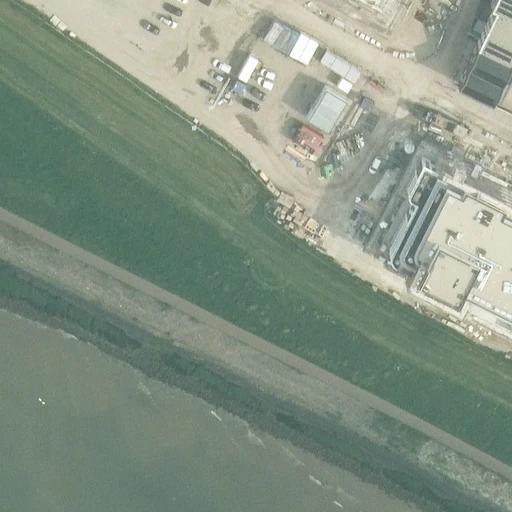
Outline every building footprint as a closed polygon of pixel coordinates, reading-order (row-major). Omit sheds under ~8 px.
[(213,0),(114,0),(92,40),(290,158),(341,77),(265,29),(270,20),(236,0),(222,0),(220,4),(213,0)] [(366,0),(384,10),(389,0),(366,0)] [(511,0),(491,0),(491,2),(511,11),(511,0)] [(494,5),(486,23),(511,35),(511,11),(491,2),(490,3),(494,5)] [(477,42),(476,43),(511,59),(511,35),(486,23),(477,42)] [(511,59),(476,43),(467,62),(510,83),(511,79),(511,59)] [(467,62),(457,83),(491,99),(500,103),(510,83),(467,62)] [(379,236),(379,237),(379,239),(379,240),(379,242),(380,243),(381,244),(381,246),(382,247),(383,248),(384,249),(385,249),(387,250),(407,260),(480,297),(511,233),(511,184),(507,181),(508,179),(481,165),(476,177),(461,169),(461,171),(421,151),(381,230),(380,232),(380,233),(379,234),(379,236)] [(511,233),(480,297),(511,312),(511,233)]
